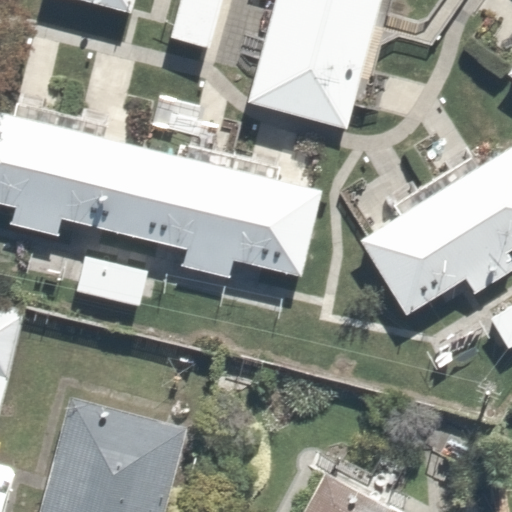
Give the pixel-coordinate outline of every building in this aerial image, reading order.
[(215,0),(170,0),(164,32),(207,41),(215,0)] [(368,0),(260,0),(234,93),(334,122),(368,0)] [(511,45),(494,71),(511,83),(511,45)] [(52,217),(173,246),(170,261),(218,272),(222,258),(293,275),(316,183),(0,106),(0,204),(2,205),(0,211),(0,219),(49,231),(52,217)] [(511,236),(511,133),(506,125),(342,232),(392,310),(448,273),(460,292),(511,258),(511,252),(505,241),(511,236)] [(146,266),(68,250),(61,285),(139,301),(146,266)] [(511,332),(511,293),(480,308),(494,341),(511,332)] [(0,365),(17,305),(17,303),(0,297),(0,365)] [(156,511),(183,416),(61,383),(25,511),(156,511)] [(405,511),(299,462),(275,511),(405,511)]
